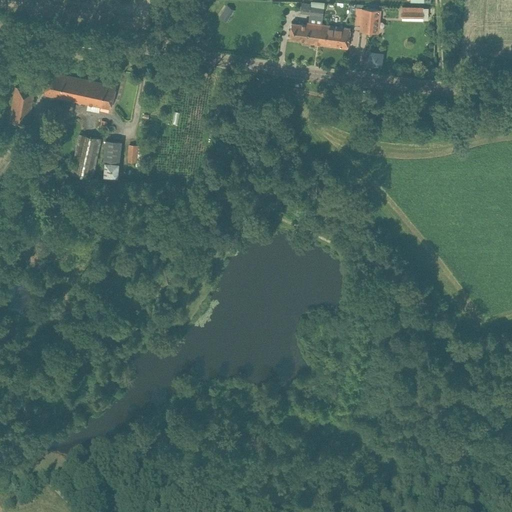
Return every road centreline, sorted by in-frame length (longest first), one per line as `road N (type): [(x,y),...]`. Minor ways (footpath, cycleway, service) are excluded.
road 1 (tertiary): [(0,30),(374,88),(511,97)]
road 2 (track): [(0,210),(27,176),(48,39)]
